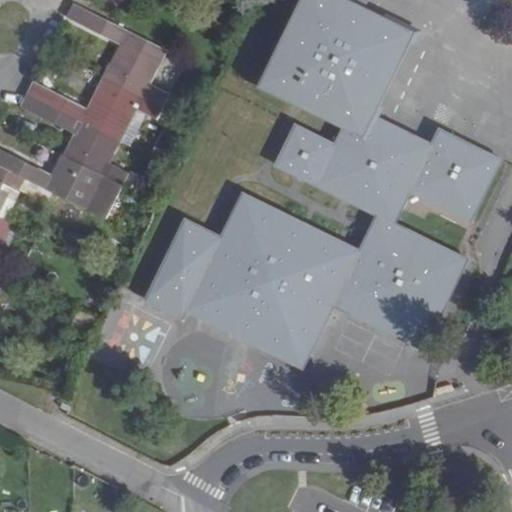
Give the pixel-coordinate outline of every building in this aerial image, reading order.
[(301,0),(261,84),(299,102),(346,124),(336,143),(295,123),(275,164),(302,177),(316,184),(347,199),(378,214),(396,223),(411,191),(473,221),(503,159),(441,128),(435,142),(377,114),(419,30),(367,5),(369,0),(301,0)] [(168,53),(108,21),(74,4),(68,17),(126,47),(116,66),(111,64),(105,76),(163,106),(181,116),(187,103),(170,94),(151,84),(168,53)] [(93,111),(34,83),(28,94),(121,141),(138,110),(147,115),(155,119),(157,119),(174,127),(181,116),(163,106),(105,76),(98,90),(103,93),(93,111)] [(76,145),(71,142),(65,154),(123,184),(138,192),(144,178),(130,171),(130,172),(111,162),(121,141),(28,94),(22,106),(81,136),(76,145)] [(147,115),(138,110),(121,141),(131,146),(147,115)] [(0,151),(0,165),(27,179),(54,193),(105,218),(123,184),(65,154),(58,168),(63,171),(59,180),(1,150),(0,151)] [(22,189),(27,179),(0,165),(0,191),(4,184),(20,193),(22,189)] [(54,193),(27,179),(22,189),(49,203),(54,193)] [(0,216),(6,219),(20,193),(4,184),(0,191),(0,216)] [(306,221),(244,191),(223,233),(209,226),(186,215),(146,298),(183,316),(186,310),(304,368),(337,304),(427,346),(468,257),(396,223),(378,214),(371,231),(362,248),(347,241),(306,221)]
